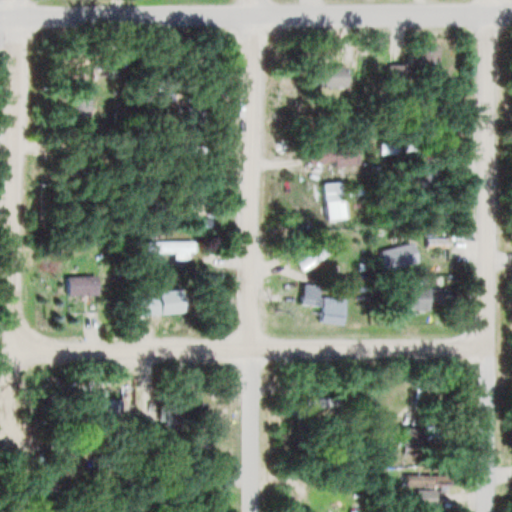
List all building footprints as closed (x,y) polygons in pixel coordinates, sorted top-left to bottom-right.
[(385,64),(385,83),(393,83),(393,93),(405,93),(405,64),(412,64),(412,74),(436,74),(436,47),(405,47),(405,64),(385,64)] [(301,86),(338,86),(338,66),(301,66),(301,86)] [(64,112),(86,114),(90,84),(68,82),(64,112)] [(198,132),(198,98),(179,98),(179,132),(198,132)] [(202,143),(164,143),(164,154),(202,154),(202,143)] [(414,157),(414,143),(376,143),(376,157),(414,157)] [(304,164),(330,161),(331,167),(354,164),(352,144),(302,150),(304,164)] [(416,181),(427,187),(435,174),(423,167),(416,181)] [(320,182),(321,201),(347,199),(346,181),(320,182)] [(208,227),(213,220),(204,215),(200,223),(208,227)] [(292,255),(296,267),(339,250),(335,239),(292,255)] [(446,247),(446,239),(424,239),(424,247),(446,247)] [(192,257),(193,241),(143,241),(143,256),(192,257)] [(382,271),(414,261),(408,242),(376,252),(382,271)] [(94,276),(62,276),(62,294),(94,294),(94,276)] [(315,284),(298,284),(298,303),(315,304),(315,284)] [(392,285),(392,306),(441,307),(441,285),(392,285)] [(339,298),(316,298),(316,323),(339,323),(339,298)] [(151,299),(137,301),(138,319),(153,317),(151,299)] [(299,409),(294,409),(294,417),(345,418),(346,398),(300,397),(299,409)] [(68,399),(68,411),(117,411),(117,399),(68,399)] [(200,402),(159,402),(159,425),(141,425),(141,449),(162,449),(162,425),(200,426),(200,402)] [(436,426),(402,426),(402,448),(436,448),(436,426)] [(185,494),(184,475),(166,475),(167,495),(185,494)] [(400,485),(434,485),(434,475),(400,475),(400,485)] [(107,479),(60,484),(62,499),(109,494),(107,479)] [(433,490),(413,490),(413,507),(433,507),(433,490)]
